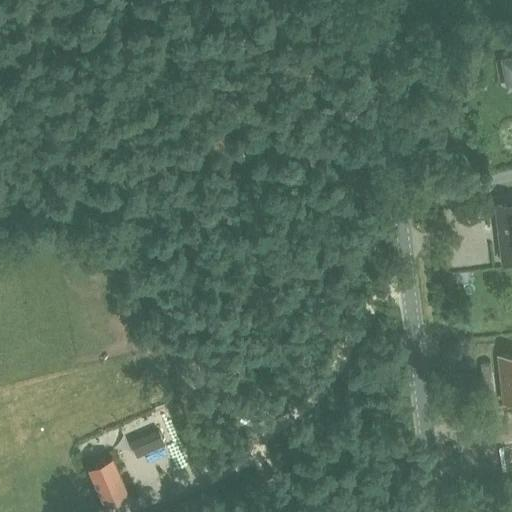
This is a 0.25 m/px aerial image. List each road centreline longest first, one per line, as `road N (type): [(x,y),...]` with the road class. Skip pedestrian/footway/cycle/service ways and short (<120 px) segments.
road 1 (tertiary): [(438,511),(402,207)]
road 2 (tertiary): [(402,207),(377,0)]
